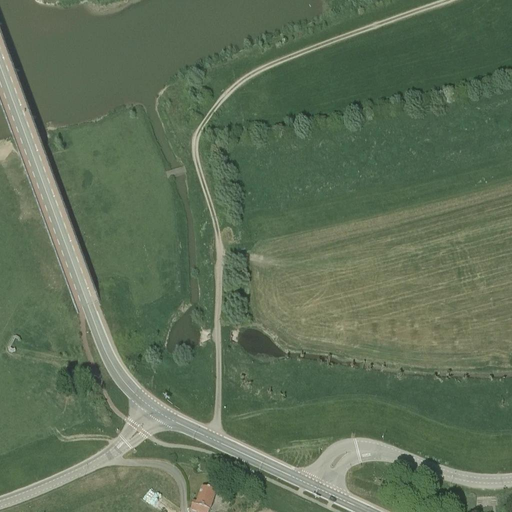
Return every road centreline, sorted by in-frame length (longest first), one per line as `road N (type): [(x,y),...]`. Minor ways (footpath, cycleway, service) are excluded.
road 1 (track): [(220,245),(194,151),(237,83),(459,0)]
road 2 (secondary): [(156,409),(106,355),(0,67)]
road 3 (track): [(151,179),(214,159),(267,156),(511,101)]
road 4 (unclassified): [(209,438),(218,414),(220,245)]
road 5 (tertiary): [(0,502),(97,461),(156,409)]
road 6 (tertiary): [(357,450),(456,478),(511,480)]
